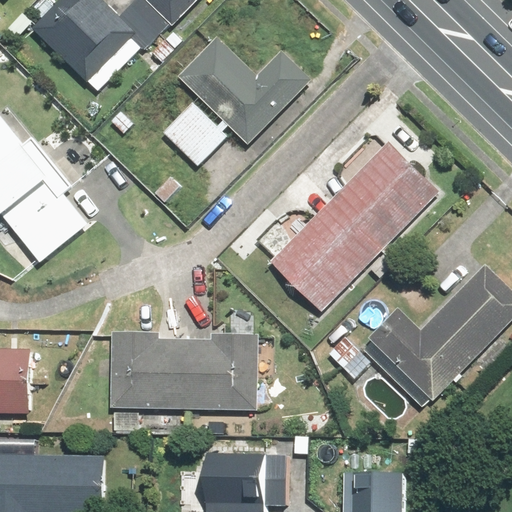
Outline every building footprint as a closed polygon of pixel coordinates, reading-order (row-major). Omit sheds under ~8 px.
[(138,67),(204,0),(130,0),(126,5),(120,0),(65,0),(38,28),(96,85),(126,55),(138,67)] [(193,44),(182,32),(157,55),(168,67),(193,44)] [(262,150),(324,80),(287,47),(267,70),(224,32),(185,76),(203,92),(168,132),(207,167),(240,130),(262,150)] [(7,102),(0,106),(0,200),(51,264),(104,222),(7,102)] [(397,142),(278,262),(328,312),(447,192),(397,142)] [(409,302),(375,338),(437,397),(511,318),(511,283),(490,262),(431,324),(409,302)] [(266,335),(119,332),(116,433),(149,433),(150,409),(265,412),(266,335)] [(354,339),(336,355),(362,382),(379,366),(354,339)] [(43,344),(0,343),(0,412),(42,413),(43,344)] [(283,419),(240,417),(239,437),(282,439),(283,419)] [(0,448),(0,511),(116,511),(116,449),(0,448)] [(210,452),(210,511),(297,511),(297,453),(210,452)] [(352,511),(413,511),(414,464),(353,464),(352,511)]
